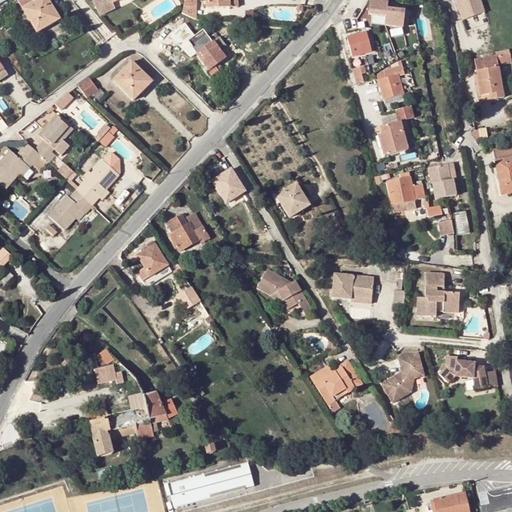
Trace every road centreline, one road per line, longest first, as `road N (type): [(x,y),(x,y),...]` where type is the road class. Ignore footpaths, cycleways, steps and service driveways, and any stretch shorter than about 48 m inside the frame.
road 1 (residential): [(440,0),(510,394)]
road 2 (residential): [(222,125),(161,66),(117,47),(0,135)]
road 3 (residential): [(511,476),(429,478),(259,511)]
road 4 (unknown): [(210,137),(236,164),(336,331)]
road 5 (tertiary): [(222,125),(73,289)]
road 6 (tertiary): [(336,0),(222,125)]
road 7 (tertiary): [(73,289),(0,412)]
road 8 (unknown): [(326,15),(335,21),(370,126)]
